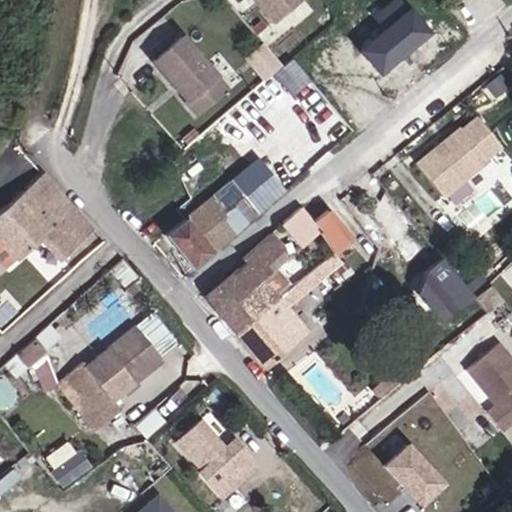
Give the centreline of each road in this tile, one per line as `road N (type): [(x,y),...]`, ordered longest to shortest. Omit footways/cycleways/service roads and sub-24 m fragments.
road 1 (residential): [(181,290),(511,22)]
road 2 (residential): [(181,290),(369,511)]
road 3 (residential): [(33,128),(181,290)]
road 4 (unknown): [(380,129),(448,224),(473,231),(511,207)]
road 5 (track): [(73,0),(33,128)]
